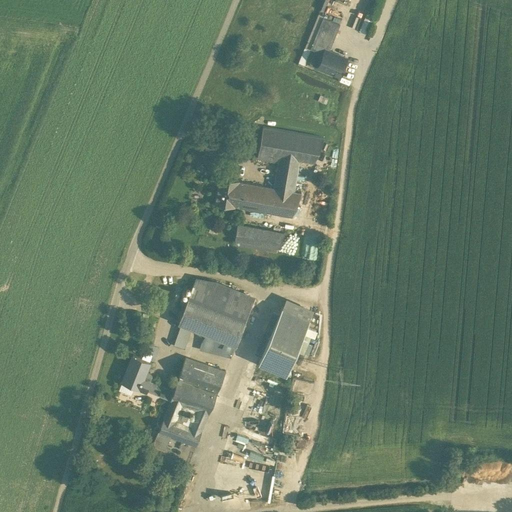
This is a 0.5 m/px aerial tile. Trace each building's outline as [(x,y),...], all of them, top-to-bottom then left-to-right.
[(374,15),(367,13),(364,21),(371,24),(374,15)] [(340,23),(324,16),(318,29),(335,35),(340,23)] [(371,24),(364,21),(360,30),(367,33),(371,24)] [(335,35),(318,29),(311,47),(316,49),(325,53),(327,49),(329,50),(335,35)] [(310,49),(305,47),(298,63),(303,65),(310,49)] [(329,50),(327,49),(325,53),(316,49),(311,62),(340,74),(346,57),(329,50)] [(324,137),(263,126),(257,158),(278,161),(278,162),(299,165),(300,159),(314,161),(324,137)] [(236,146),(207,140),(205,149),(234,154),(236,146)] [(299,165),(278,162),(275,180),(295,184),(299,165)] [(239,180),(220,176),(215,202),(235,206),(235,205),(242,206),(246,182),(239,181),(239,180)] [(295,184),(275,180),(274,187),(246,182),(242,206),(292,215),(302,192),(294,191),(295,184)] [(285,232),(238,223),(235,239),(259,244),(258,250),(276,254),(285,232)] [(255,296),(218,280),(196,277),(188,297),(246,320),(255,296)] [(203,339),(233,351),(246,320),(188,297),(178,321),(182,322),(191,326),(206,332),(203,339)] [(282,306),(259,361),(286,373),(310,317),(282,306)] [(191,326),(182,322),(174,344),(185,348),(187,340),(187,339),(191,326)] [(150,360),(133,353),(122,381),(139,387),(143,377),(150,360)] [(186,356),(174,389),(175,390),(171,399),(182,403),(197,409),(194,418),(205,422),(226,370),(186,356)] [(174,389),(143,377),(139,387),(171,399),(175,390),(174,389)] [(171,399),(158,431),(196,444),(205,422),(194,418),(191,425),(176,420),(182,403),(171,399)] [(196,444),(158,431),(155,439),(193,452),(196,444)]
